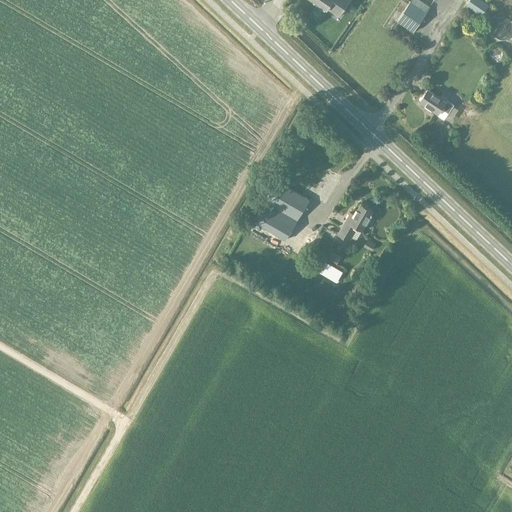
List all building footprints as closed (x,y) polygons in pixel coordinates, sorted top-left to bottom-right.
[(312,0),(326,9),(329,5),(341,13),(349,0),(312,0)] [(481,16),(489,4),(482,0),(468,0),(465,5),(481,16)] [(413,32),(426,12),(410,2),(397,21),(413,32)] [(454,105),(446,100),(445,102),(427,89),(419,101),(438,113),(437,115),(443,120),(454,105)] [(285,240),(309,200),(276,181),(253,221),(285,240)] [(357,228),(361,230),(372,211),(360,204),(354,215),(350,212),(337,234),(349,241),(357,228)] [(285,265),(289,256),(266,245),(264,248),(267,249),(264,255),(285,265)]
